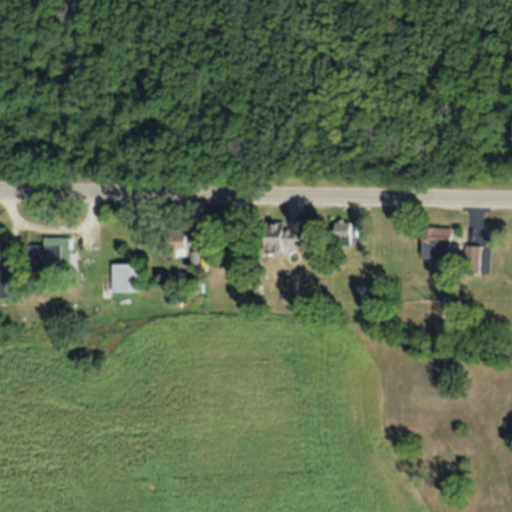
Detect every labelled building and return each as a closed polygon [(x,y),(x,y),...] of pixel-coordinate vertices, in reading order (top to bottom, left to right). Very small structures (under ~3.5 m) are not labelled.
[(286,231),(286,224),(262,224),(262,256),(284,256),(284,249),(303,249),(303,231),(286,231)] [(350,246),(350,224),(333,224),(333,246),(350,246)] [(453,227),(424,227),(424,259),(453,259),(453,227)] [(185,257),(185,233),(169,233),(169,257),(185,257)] [(71,238),(43,238),(43,247),(28,247),(28,272),(77,272),(77,253),(71,253),(71,238)] [(144,264),(113,264),(113,293),(144,293),(144,264)]
